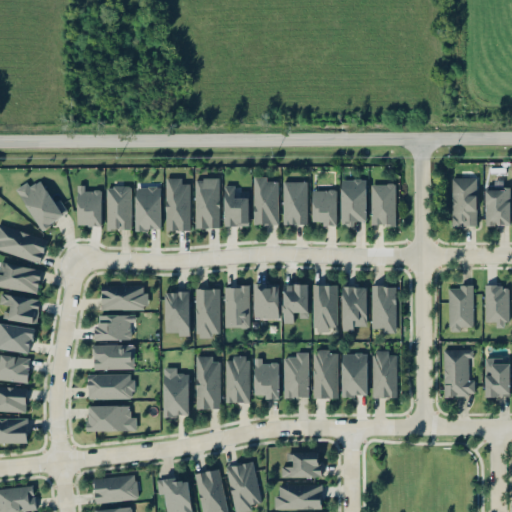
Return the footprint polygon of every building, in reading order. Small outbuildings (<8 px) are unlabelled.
[(195,227),(218,227),(218,176),(195,176),(195,227)] [(277,176),(253,176),(253,223),(277,223),(277,176)] [(165,177),(165,229),(189,229),(189,177),(165,177)] [(476,224),(476,177),(451,177),(451,224),(476,224)] [(15,189),(42,228),(66,212),(43,179),(34,186),(29,179),(15,189)] [(341,179),(341,221),(365,221),(365,179),(341,179)] [(307,181),(282,181),(283,224),(308,223),(307,181)] [(396,224),(395,183),(371,184),(372,224),(396,224)] [(77,224),(100,224),(100,185),(77,185),(77,224)] [(107,229),(130,229),(130,186),(107,186),(107,229)] [(160,186),(135,186),(135,229),(160,229),(160,186)] [(509,224),(509,186),(484,186),(484,224),(509,224)] [(248,187),(223,187),(223,224),(247,224),(248,187)] [(336,189),(311,189),(311,224),(336,224),(336,189)] [(46,238),(0,223),(0,249),(39,262),(46,238)] [(0,286),(36,292),(40,268),(0,261),(0,286)] [(253,316),(277,316),(277,282),(253,282),(253,316)] [(307,283),(282,283),(283,323),(296,322),(296,318),(308,317),(307,283)] [(336,283),(313,283),(313,330),(336,330),(336,283)] [(473,283),(448,283),(448,328),(473,328),(473,283)] [(508,325),(508,283),(484,283),(484,325),(508,325)] [(146,284),(100,284),(100,309),(146,309),(146,284)] [(371,330),(395,330),(395,284),(371,284),(371,330)] [(248,285),(224,285),(224,325),(248,325),(248,285)] [(341,328),(366,328),(366,285),(341,285),(341,328)] [(219,287),(195,287),(195,336),(219,336),(219,287)] [(163,334),(188,334),(188,290),(163,290),(163,334)] [(0,303),(8,305),(6,318),(35,322),(39,298),(0,293),(0,303)] [(94,338),(130,338),(130,314),(94,314),(94,338)] [(34,328),(0,321),(0,347),(29,352),(34,328)] [(133,344),(92,344),(92,368),(133,368),(133,344)] [(337,397),(337,348),(313,348),(313,397),(337,397)] [(443,348),(443,395),(472,395),(472,369),(473,369),(473,348),(443,348)] [(371,396),(396,396),(396,349),(371,349),(371,396)] [(308,351),(283,351),(283,397),(308,397),(308,351)] [(341,395),(366,395),(366,351),(341,351),(341,395)] [(0,378),(27,381),(29,356),(0,353),(0,378)] [(220,407),(220,354),(195,354),(195,407),(220,407)] [(248,401),(248,354),(225,354),(225,401),(248,401)] [(253,398),(278,398),(278,357),(253,357),(253,398)] [(484,395),(509,395),(509,357),(484,357),(484,395)] [(181,374),(181,366),(163,366),(163,416),(188,416),(188,374),(181,374)] [(133,373),(87,373),(87,398),(133,398),(133,373)] [(0,410),(25,411),(26,386),(0,385),(0,410)] [(134,429),(134,405),(86,405),(86,429),(134,429)] [(0,441),(26,442),(26,417),(0,416),(0,441)] [(281,465),(281,475),(320,475),(320,451),(290,451),(290,465),(281,465)] [(225,465),(233,511),(238,511),(253,509),(251,500),(260,499),(253,460),(225,465)] [(225,511),(219,468),(195,471),(201,511),(225,511)] [(136,498),(134,474),(93,478),(95,502),(136,498)] [(171,507),(171,511),(190,511),(187,475),(157,478),(160,508),(171,507)] [(274,508),(320,508),(321,484),(274,483),(274,508)] [(0,487),(0,511),(34,510),(33,486),(0,487)]
